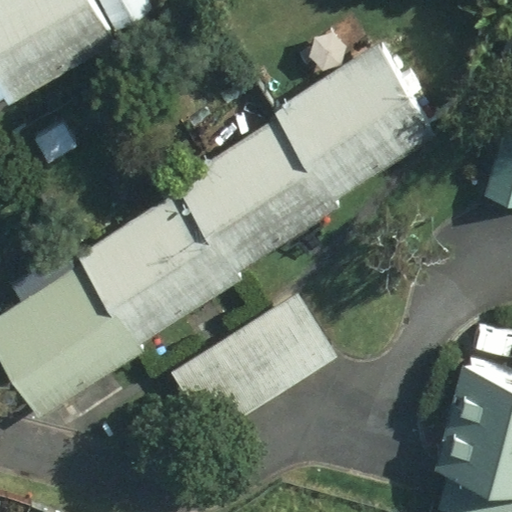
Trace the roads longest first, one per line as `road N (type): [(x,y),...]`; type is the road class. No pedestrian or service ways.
road 1 (unknown): [(152,478),(319,402),(384,341),(454,253)]
road 2 (residential): [(152,478),(0,446)]
